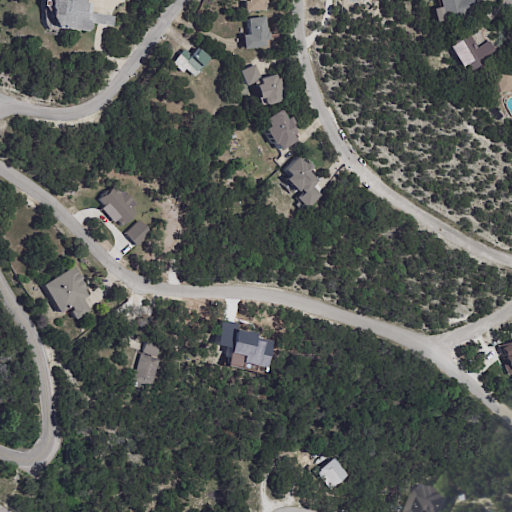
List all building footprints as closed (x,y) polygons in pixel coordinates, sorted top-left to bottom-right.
[(86,0),(86,4),(91,4),(89,13),(115,17),(114,27),(91,23),(90,30),(87,32),(57,27),(52,18),(53,11),(51,9),(52,0),(86,0)] [(268,0),(268,4),(266,4),(267,11),(245,11),(245,1),(238,2),(238,0),(268,0)] [(462,0),(471,0),(474,10),(462,13),(464,18),(445,23),(439,0),(458,0),(459,1),(462,0)] [(270,35),(270,40),(265,41),(266,48),(243,50),(242,36),(249,35),(247,20),(265,18),(266,29),(267,29),(268,34),(269,34),(270,35)] [(487,43),(488,42),(497,56),(467,75),(450,47),(469,35),(478,49),(487,43)] [(210,58),(195,78),(181,66),(179,69),(173,64),(185,50),(192,56),(198,48),(210,58)] [(262,79),(276,75),(277,79),(280,79),(282,87),(285,86),(288,95),(280,97),(282,102),(268,106),(268,105),(262,107),(256,83),(247,87),(241,72),(255,65),(261,79),(262,79)] [(511,75),(511,91),(501,94),(501,92),(494,94),(491,80),(497,78),(497,76),(511,73),(511,75)] [(295,142),(279,151),(275,144),(272,146),(263,130),(268,127),(264,120),(279,111),(285,120),(289,118),(293,124),(291,126),(295,133),(291,136),(295,142)] [(313,166),(308,171),(318,180),(307,193),(304,193),(301,190),(299,192),(287,179),(291,175),(285,170),(297,157),(306,164),(308,161),(313,166)] [(117,225),(137,207),(125,194),(121,197),(111,186),(94,201),(117,225)] [(134,246),(148,233),(136,220),(122,234),(134,246)] [(80,275),(82,278),(81,279),(86,288),(84,289),(87,296),(82,298),(89,310),(74,318),(70,310),(72,309),(70,305),(58,312),(42,284),(73,267),(77,274),(79,273),(80,275)] [(511,371),(511,339),(496,344),(505,373),(511,371)] [(158,357),(144,352),(148,340),(162,345),(158,357)] [(134,369),(137,370),(143,353),(162,360),(152,386),(142,383),(140,388),(129,384),(134,369)] [(322,469),(335,458),(336,459),(337,458),(350,474),(334,487),(321,471),(323,470),(322,469)] [(404,511),(422,511),(423,510),(428,511),(439,511),(447,492),(415,481),(404,511)]
